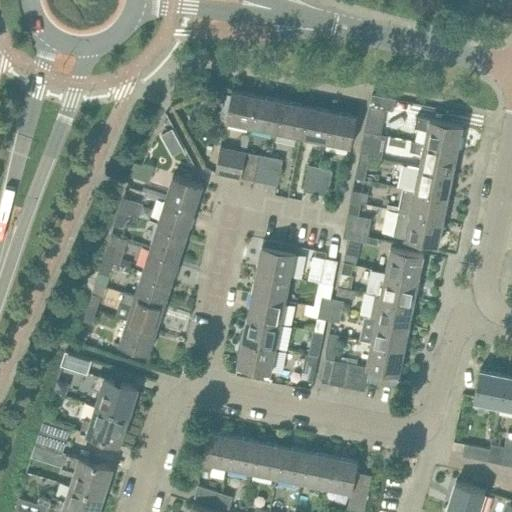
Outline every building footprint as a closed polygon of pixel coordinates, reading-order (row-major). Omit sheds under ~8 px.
[(251,125),(257,94),(232,89),(231,95),(226,94),(221,118),(226,119),(226,120),(251,125)] [(372,93),(369,105),(364,130),(381,134),(386,108),(389,109),(392,97),(372,93)] [(276,130),(282,99),(257,94),(251,125),(276,130)] [(301,135),(307,105),(282,99),(276,130),(301,135)] [(326,140),(332,110),(307,105),(301,135),(326,140)] [(357,115),(332,110),(326,140),(351,145),(357,115)] [(427,129),(425,141),(458,148),(463,124),(417,115),(414,126),(427,129)] [(244,133),(241,150),(246,151),(250,135),(244,133)] [(453,171),(458,148),(425,141),(425,142),(412,139),(410,150),(423,153),(420,165),(453,171)] [(149,181),(160,145),(151,143),(149,147),(142,163),(134,161),(130,175),(149,181)] [(362,143),(360,152),(369,154),(371,145),(362,143)] [(241,177),(246,151),(241,150),(220,146),(215,171),(241,177)] [(265,182),(271,156),(246,151),(241,177),(265,182)] [(367,166),(369,154),(360,152),(358,165),(367,166)] [(283,158),(271,156),(265,182),(277,184),(283,158)] [(448,195),(453,171),(420,165),(420,166),(408,163),(403,186),(448,195)] [(315,192),(320,166),(308,164),(303,190),(315,192)] [(332,168),(320,166),(315,192),(327,194),(332,168)] [(195,207),(203,183),(173,174),(165,198),(195,207)] [(443,218),(448,195),(403,186),(399,209),(443,218)] [(350,201),(359,202),(367,203),(369,192),(353,189),(350,201)] [(123,196),(119,210),(127,213),(139,216),(143,202),(123,196)] [(187,231),(195,207),(165,198),(158,222),(187,231)] [(438,244),(443,218),(399,209),(394,234),(405,237),(438,244)] [(123,226),(127,213),(119,210),(114,224),(123,226)] [(347,213),(345,224),(368,229),(371,217),(347,213)] [(180,256),(187,231),(158,222),(150,246),(180,256)] [(367,235),(368,229),(345,224),(343,237),(366,241),(378,244),(379,238),(367,235)] [(111,234),(108,244),(103,258),(121,264),(122,259),(128,240),(111,234)] [(262,244),(257,270),(290,276),(295,251),(262,244)] [(172,280),(180,256),(150,246),(142,271),(172,280)] [(424,253),(404,249),(390,246),(385,270),(419,277),(424,253)] [(346,249),(344,261),(353,263),(355,263),(358,251),(346,249)] [(333,283),(334,279),(338,260),(325,257),(321,281),(333,283)] [(120,264),(121,264),(103,258),(99,272),(108,274),(112,262),(120,264)] [(344,261),(341,272),(351,274),(353,263),(344,261)] [(285,299),(290,276),(257,270),(252,293),(285,299)] [(414,301),(419,277),(385,270),(380,294),(414,301)] [(164,304),(172,280),(142,271),(135,295),(164,304)] [(156,328),(164,304),(135,295),(123,291),(120,300),(132,304),(127,319),(156,328)] [(97,309),(101,295),(92,292),(88,306),(97,309)] [(280,323),(285,299),(252,293),(247,316),(280,323)] [(409,325),(414,301),(380,294),(375,293),(370,317),(375,318),(409,325)] [(331,309),(333,298),(322,295),(320,306),(331,309)] [(344,300),(333,298),(331,309),(342,311),(344,300)] [(92,323),(97,309),(88,306),(84,320),(92,323)] [(322,331),(325,318),(329,319),(331,309),(320,306),(318,317),(316,317),(313,330),(322,331)] [(340,321),(342,311),(331,309),(329,319),(340,321)] [(275,347),(280,323),(247,316),(242,340),(275,347)] [(404,348),(409,325),(375,318),(371,341),(404,348)] [(149,353),(156,328),(127,319),(119,343),(149,353)] [(320,342),(322,331),(313,330),(311,340),(320,342)] [(326,357),(334,359),(339,334),(329,332),(326,349),(326,357)] [(271,371),(275,347),(242,340),(238,364),(271,371)] [(399,373),(404,348),(371,341),(366,365),(370,366),(367,380),(392,385),(395,372),(399,373)] [(87,373),(92,359),(65,350),(61,365),(87,373)] [(301,377),(313,379),(318,355),(306,353),(301,377)] [(326,357),(321,381),(329,382),(334,359),(326,357)] [(341,385),(346,361),(334,359),(329,382),(341,385)] [(353,387),(358,363),(346,361),(341,385),(353,387)] [(370,366),(366,365),(358,363),(353,387),(365,390),(367,380),(370,366)] [(499,404),(505,373),(480,368),(474,399),(499,404)] [(511,406),(511,374),(505,373),(499,404),(511,406)] [(98,374),(94,388),(100,390),(95,404),(129,415),(137,386),(98,374)] [(120,443),(129,415),(95,404),(90,419),(83,416),(79,430),(120,443)] [(71,425),(44,416),(40,430),(66,439),(71,425)] [(227,465),(233,434),(209,429),(201,468),(211,470),(213,462),(227,465)] [(40,430),(35,445),(53,451),(62,453),(63,451),(66,439),(40,430)] [(251,470),(258,439),(233,434),(227,465),(251,470)] [(276,475),(282,444),(258,439),(251,470),(276,475)] [(488,460),(490,447),(465,442),(462,455),(488,460)] [(511,464),(511,446),(491,442),(490,447),(488,460),(511,464)] [(301,480),(307,449),(282,444),(276,475),(301,480)] [(326,485),(331,454),(307,449),(301,480),(326,485)] [(112,466),(93,460),(66,452),(61,466),(67,467),(74,470),(70,483),(103,494),(112,466)] [(358,460),(331,454),(326,485),(349,490),(346,506),(364,510),(371,474),(356,471),(358,460)] [(469,511),(478,511),(485,490),(456,480),(448,505),(469,511)] [(60,511),(97,511),(103,494),(70,483),(65,499),(58,496),(56,501),(40,496),(38,503),(19,496),(14,511),(18,511),(48,511),(50,509),(60,511)] [(217,504),(221,492),(198,484),(194,496),(217,504)] [(228,507),(231,499),(232,495),(221,492),(217,504),(228,507)] [(222,511),(193,502),(189,511),(222,511)]
